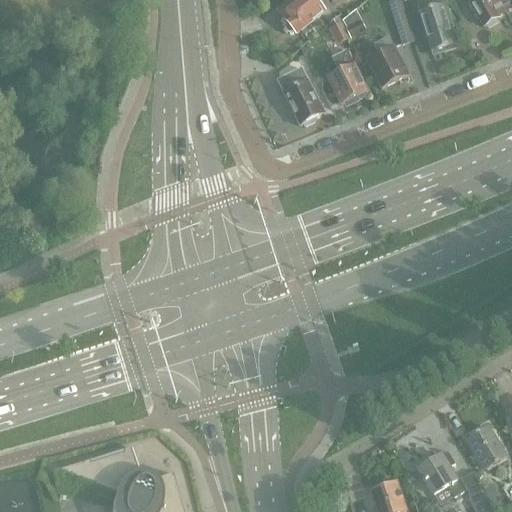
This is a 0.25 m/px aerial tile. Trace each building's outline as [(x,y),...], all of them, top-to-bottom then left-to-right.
[(297,0),(279,15),(288,25),(286,30),(289,35),(295,34),(297,37),(301,33),(307,40),(323,27),(318,20),(326,13),(318,4),(322,0),(297,0)] [(445,0),(433,0),(417,5),(433,54),(444,51),(445,54),(457,51),(456,47),(451,31),(455,30),(445,0)] [(505,12),(497,0),(467,0),(469,3),(484,29),(487,27),(489,31),(499,25),(497,22),(500,20),(498,16),(505,12)] [(511,0),(497,0),(505,12),(511,8),(511,0)] [(402,5),(391,9),(403,47),(415,44),(402,5)] [(362,24),(348,31),(352,40),(366,33),(362,24)] [(342,26),(332,31),(340,46),(349,41),(342,26)] [(380,57),(370,63),(384,91),(408,78),(389,41),(376,48),(380,57)] [(340,74),(330,80),(343,107),(346,105),(348,109),(359,104),(357,100),(368,95),(348,54),(334,61),(340,74)] [(302,71),(279,83),(285,96),(301,129),(305,127),(306,130),(316,125),(314,123),(326,117),(309,84),(302,71)] [(490,430),(469,443),(488,474),(508,461),(490,430)] [(115,500),(114,503),(113,505),(113,508),(113,511),(112,511),(184,511),(174,476),(158,483),(157,481),(156,480),(155,479),(154,478),(152,477),(149,475),(147,474),(144,474),(140,474),(138,474),(129,449),(57,471),(57,473),(116,496),(115,500)] [(449,455),(419,473),(435,499),(441,509),(455,501),(465,495),(464,495),(458,485),(458,484),(450,471),(456,467),(449,455)] [(493,511),(479,485),(474,475),(462,482),(471,497),(470,497),(472,501),(470,502),(475,511),(493,511)] [(406,511),(398,486),(373,494),(378,511),(406,511)] [(492,486),(483,490),(490,503),(499,498),(492,486)]
